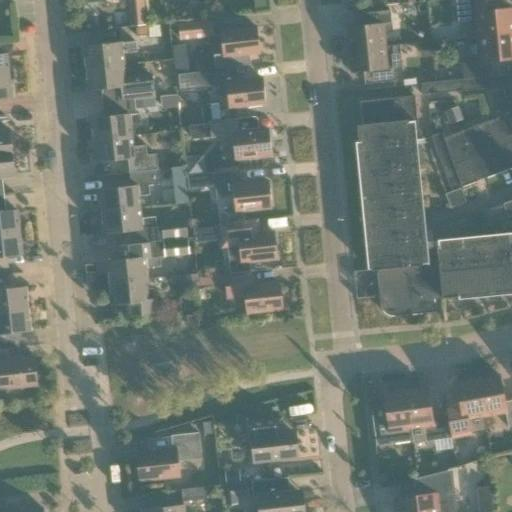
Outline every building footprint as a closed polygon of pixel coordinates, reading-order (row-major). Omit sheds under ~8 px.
[(127,0),(130,25),(148,23),(145,0),(127,0)] [(476,21),(477,38),(511,34),(511,9),(500,11),(499,0),(462,0),(456,1),(458,23),(476,21)] [(179,24),(181,39),(212,36),(210,20),(179,24)] [(391,23),(346,28),(349,50),(385,47),(384,34),(392,33),(391,23)] [(136,37),(148,36),(147,27),(135,29),(136,37)] [(256,27),(220,32),(223,55),(213,56),(215,69),(250,65),(249,55),(259,53),(256,27)] [(511,59),(511,34),(477,38),(480,62),(462,63),(464,80),(469,79),(475,79),(480,78),(486,78),(492,77),(490,61),(511,59)] [(83,47),(86,69),(124,65),(123,54),(137,52),(136,42),(122,44),(122,43),(83,47)] [(385,47),(349,50),(351,73),(363,72),(365,85),(397,81),(396,70),(402,69),(399,45),(385,47)] [(423,46),(424,58),(432,57),(431,45),(423,46)] [(0,77),(10,76),(7,55),(0,55),(0,77)] [(186,61),(174,63),(176,75),(188,73),(186,61)] [(151,97),(154,97),(151,75),(125,78),(124,65),(86,69),(88,90),(120,87),(122,101),(135,99),(151,97)] [(10,76),(0,77),(0,98),(12,98),(10,76)] [(226,83),(230,108),(265,104),(262,78),(226,83)] [(511,291),(511,233),(436,240),(438,262),(428,263),(414,122),(417,122),(414,96),(360,102),(363,126),(357,126),(371,271),(377,270),(380,305),(382,310),(385,314),(389,316),(394,317),(435,313),(433,296),(441,295),(441,299),(511,291)] [(152,107),(151,97),(135,99),(136,109),(152,107)] [(450,124),(462,119),(457,107),(445,112),(450,124)] [(511,114),(511,113),(442,139),(443,139),(445,145),(447,151),(449,157),(452,163),(454,169),(456,175),(458,181),(460,187),(511,168),(511,114)] [(94,140),(132,136),(130,125),(140,124),(139,114),(91,119),(94,140)] [(233,136),(235,160),(271,156),(268,130),(241,133),(239,119),(209,123),(211,138),(233,136)] [(0,154),(11,153),(9,129),(0,130),(0,154)] [(440,133),(431,137),(433,143),(443,139),(442,139),(440,133)] [(134,158),(132,136),(94,140),(96,162),(134,158)] [(443,139),(433,143),(435,149),(445,145),(443,139)] [(445,145),(435,149),(437,155),(447,151),(445,145)] [(447,151),(437,155),(440,161),(449,157),(447,151)] [(0,178),(14,177),(11,153),(0,154),(0,178)] [(449,157),(440,161),(442,167),(452,163),(449,157)] [(187,176),(199,175),(198,162),(186,163),(187,176)] [(452,163),(442,167),(444,173),(454,169),(452,163)] [(172,179),(185,177),(184,167),(171,168),(172,179)] [(129,172),(131,187),(99,191),(101,212),(140,208),(138,197),(150,196),(149,187),(160,186),(158,169),(129,172)] [(454,169),(444,173),(446,179),(456,175),(454,169)] [(234,195),(236,212),(271,208),(268,182),(241,185),(240,171),(214,174),(216,197),(234,195)] [(187,177),(189,188),(199,187),(197,175),(187,177)] [(456,175),(446,179),(449,185),(458,181),(456,175)] [(458,181),(449,185),(451,191),(460,187),(458,181)] [(141,219),(140,208),(101,212),(104,233),(142,229),(156,227),(155,217),(141,219)] [(0,212),(0,234),(20,232),(18,211),(0,212)] [(161,220),(163,241),(188,239),(185,217),(161,220)] [(245,222),(220,225),(222,248),(228,247),(231,276),(251,273),(249,262),(277,259),(274,233),(247,236),(245,222)] [(0,256),(22,254),(20,232),(0,234),(0,256)] [(162,241),(164,256),(188,254),(186,239),(162,241)] [(107,262),(109,284),(148,280),(146,268),(161,267),(158,241),(119,245),(121,260),(107,262)] [(247,313),(282,309),(280,283),(253,286),(251,273),(231,276),(225,276),(226,285),(228,299),(245,297),(247,313)] [(184,283),(179,283),(180,293),(198,291),(196,275),(183,276),(184,283)] [(149,289),(148,280),(109,284),(112,305),(125,304),(126,318),(158,315),(157,299),(155,299),(154,289),(149,289)] [(0,312),(28,309),(26,288),(0,290),(0,312)] [(0,349),(6,349),(4,333),(31,331),(28,309),(0,312),(0,349)] [(187,316),(188,327),(199,326),(198,315),(187,316)] [(0,386),(0,390),(37,386),(34,358),(7,361),(6,349),(0,349),(0,386)] [(499,375),(478,379),(485,417),(505,413),(508,428),(511,427),(511,400),(503,402),(499,375)] [(461,410),(448,413),(452,438),(466,436),(473,434),(487,432),(485,417),(478,379),(456,383),(461,410)] [(427,388),(406,391),(411,429),(413,441),(413,444),(448,439),(445,413),(431,415),(427,388)] [(413,441),(411,429),(406,391),(385,394),(388,417),(373,419),(376,446),(413,441)] [(251,436),(254,462),(295,457),(292,431),(283,432),(281,418),(245,422),(247,437),(251,436)] [(204,435),(212,435),(211,422),(203,423),(204,435)] [(137,454),(140,481),(180,477),(178,461),(202,459),(199,433),(171,436),(173,450),(137,454)] [(225,483),(240,481),(239,470),(224,472),(225,483)] [(412,497),(395,499),(396,511),(456,511),(452,475),(415,479),(417,496),(412,497)] [(253,498),(257,497),(258,507),(245,508),(245,511),(300,511),(298,492),(290,493),(288,478),(251,482),(253,498)] [(248,497),(247,484),(223,486),(224,499),(236,498),(238,498),(248,497)] [(183,489),(184,502),(208,499),(207,486),(183,489)] [(491,511),(491,501),(478,502),(478,511),(491,511)]
